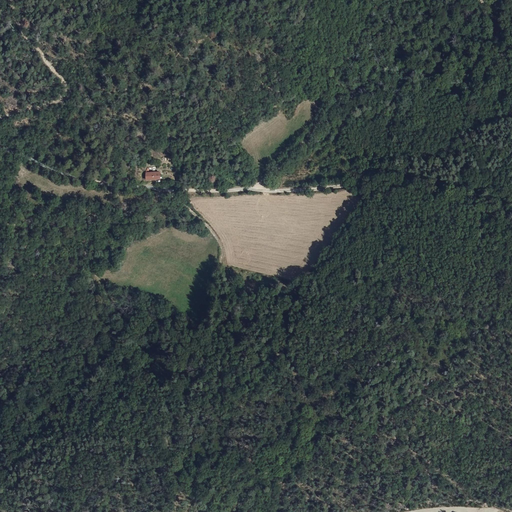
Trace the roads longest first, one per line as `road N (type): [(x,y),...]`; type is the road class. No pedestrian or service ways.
road 1 (unclassified): [(0,148),(71,178),(145,191),(333,187),(511,205)]
road 2 (track): [(12,0),(70,96),(0,118)]
